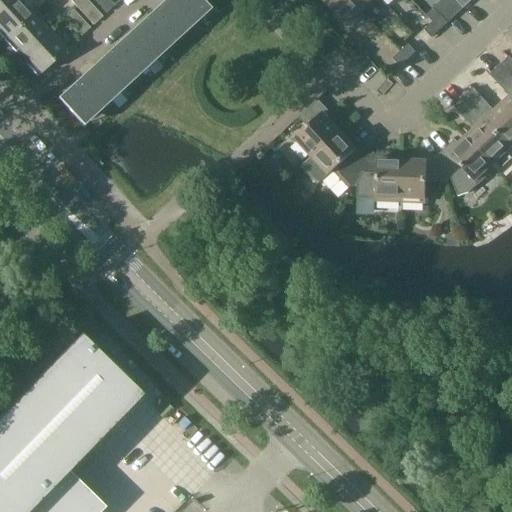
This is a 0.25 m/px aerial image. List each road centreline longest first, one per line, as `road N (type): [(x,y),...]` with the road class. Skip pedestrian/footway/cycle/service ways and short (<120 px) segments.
road 1 (tertiary): [(365,511),(0,143)]
road 2 (residential): [(331,72),(390,123),(511,8)]
road 3 (residential): [(48,87),(143,0)]
